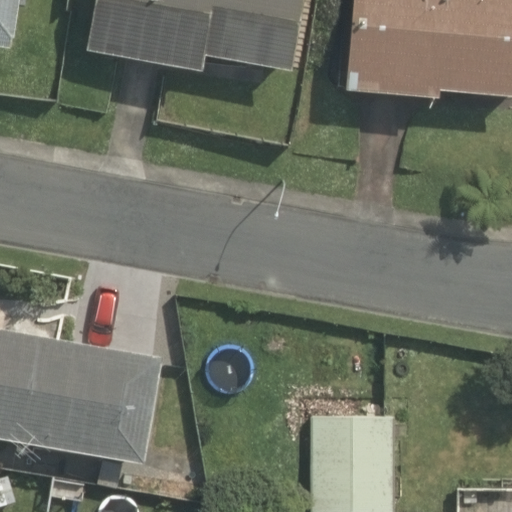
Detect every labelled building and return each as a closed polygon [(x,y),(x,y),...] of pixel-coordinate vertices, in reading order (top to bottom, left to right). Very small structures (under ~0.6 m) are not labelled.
[(0,0),(0,47),(11,49),(17,0),(0,0)] [(204,58),(290,74),(303,0),(98,0),(89,53),(201,74),(204,58)] [(511,0),(354,0),(346,93),(438,100),(438,93),(511,98),(511,0)] [(0,438),(145,462),(162,357),(0,329),(0,438)] [(310,417),(311,511),(395,511),(394,416),(310,417)] [(420,453),(438,452),(438,427),(420,428),(420,453)] [(116,488),(119,465),(99,462),(96,485),(116,488)]
